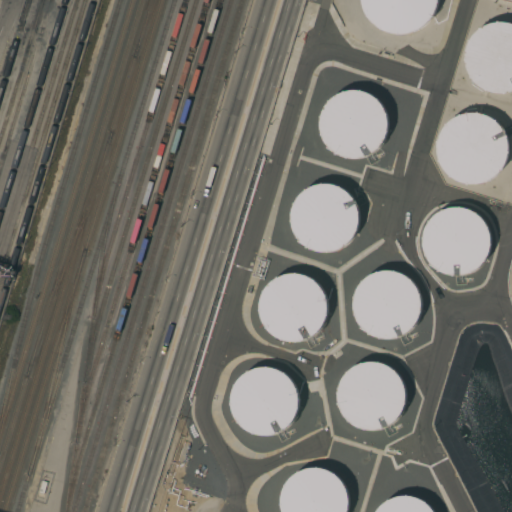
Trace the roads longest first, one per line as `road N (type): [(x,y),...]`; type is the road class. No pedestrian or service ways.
road 1 (primary): [(138,511),(296,0)]
road 2 (primary): [(267,0),(112,511)]
